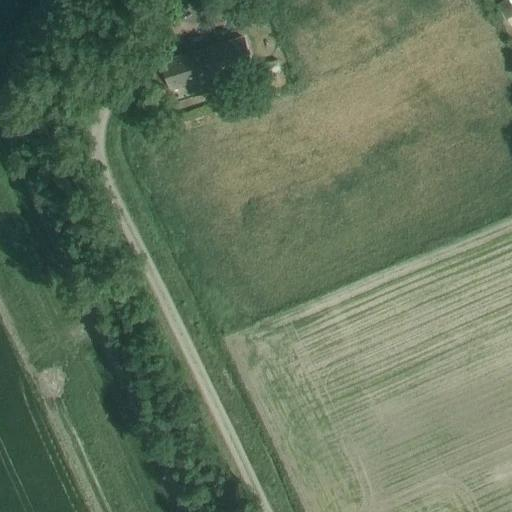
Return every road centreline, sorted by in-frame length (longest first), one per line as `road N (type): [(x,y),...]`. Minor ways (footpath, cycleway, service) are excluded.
road 1 (unclassified): [(278,511),(102,143),(162,0)]
road 2 (track): [(179,511),(29,189),(12,128),(15,83),(43,0)]
